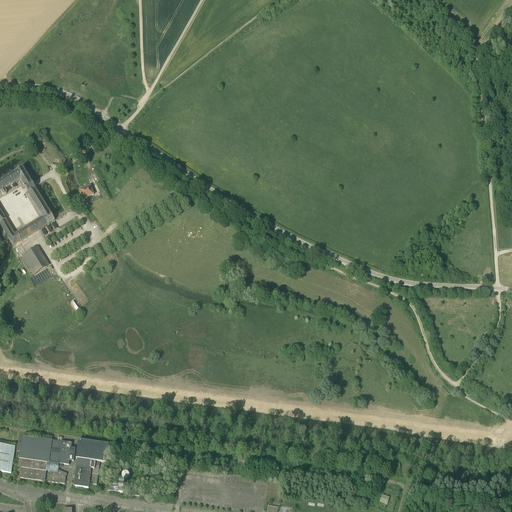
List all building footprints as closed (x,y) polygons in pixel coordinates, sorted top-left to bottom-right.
[(32,183),(26,172),(23,168),(0,182),(0,223),(13,246),(31,235),(55,220),(35,188),(35,187),(33,185),(32,183)] [(100,193),(97,184),(91,186),(79,190),(83,199),(100,193)] [(34,275),(47,267),(36,249),(23,257),(34,275)] [(71,448),(72,443),(22,436),(21,443),(19,443),(18,445),(17,447),(17,449),(17,451),(20,451),(19,459),(22,459),(62,464),(69,465),(70,461),(74,461),(75,449),(71,448)] [(89,489),(90,482),(91,482),(91,484),(97,485),(99,466),(100,462),(106,463),(108,448),(109,445),(79,440),(76,459),(77,459),(75,475),(73,475),(73,478),(75,478),(73,487),(89,489)] [(0,472),(11,474),(15,447),(0,444),(0,472)] [(62,464),(22,459),(21,464),(22,464),(22,468),(46,471),(50,472),(51,468),(58,470),(59,467),(61,468),(62,464)] [(45,480),(46,471),(22,468),(20,478),(42,481),(42,480),(45,480)] [(66,478),(67,474),(58,470),(51,468),(50,472),(49,482),(65,484),(66,478)] [(124,493),(124,489),(125,484),(110,482),(108,491),(124,493)]
